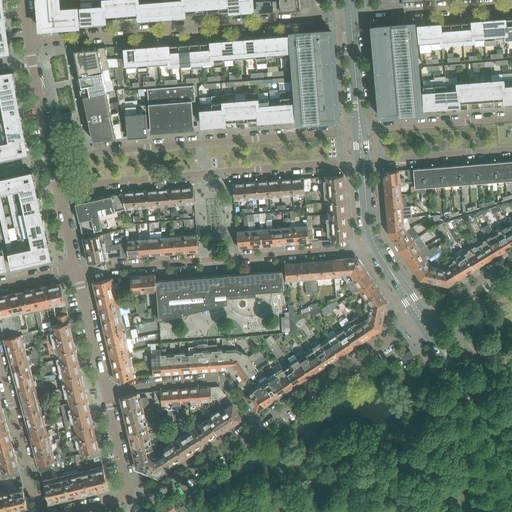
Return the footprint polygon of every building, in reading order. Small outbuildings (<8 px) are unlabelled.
[(62,9),(61,0),(37,0),(40,29),(79,26),(78,22),(77,7),(62,9)] [(94,21),(92,0),(80,1),(81,22),(94,21)] [(105,20),(103,0),(94,0),(92,0),(94,21),(105,20)] [(116,20),(114,0),(103,0),(105,20),(116,20)] [(128,19),(126,0),(114,0),(116,20),(128,19)] [(139,18),(137,0),(126,0),(128,19),(139,18)] [(150,17),(148,0),(137,0),(139,18),(150,17)] [(162,16),(160,0),(148,0),(150,17),(162,16)] [(173,15),(171,0),(160,0),(162,16),(173,15)] [(183,0),(171,0),(173,15),(184,14),(183,0)] [(196,13),(194,0),(183,0),(184,14),(196,13)] [(207,12),(206,0),(194,0),(196,13),(207,12)] [(219,12),(217,0),(206,0),(207,12),(219,12)] [(230,11),(229,0),(217,0),(219,12),(230,11)] [(241,10),(240,0),(229,0),(230,11),(241,10)] [(253,8),(252,0),(240,0),(241,10),(253,9),(253,8)] [(274,10),(273,0),(259,0),(256,0),(256,8),(257,12),(274,10)] [(277,0),(278,10),(297,8),(297,1),(298,1),(297,0),(277,0)] [(506,38),(504,19),(494,20),(495,39),(506,38)] [(495,39),(494,20),(483,21),(484,40),(491,39),(491,46),(496,45),(495,39)] [(484,40),(483,21),(472,22),(474,41),(484,40)] [(463,42),(461,22),(451,23),(452,42),(463,42)] [(474,41),(472,22),(461,22),(463,42),(474,41)] [(421,106),(414,30),(414,23),(398,24),(383,26),(383,28),(373,28),(374,34),(373,34),(380,117),(406,115),(422,113),(421,106)] [(452,42),(451,23),(440,24),(441,43),(452,42)] [(441,43),(440,24),(429,25),(431,44),(441,43)] [(431,44),(429,25),(418,26),(418,30),(419,45),(431,44)] [(339,121),(332,37),(332,30),(290,33),(290,39),(296,118),(297,124),(339,121)] [(287,39),(287,36),(276,37),(277,56),(289,55),(287,39)] [(277,56),(276,37),(265,38),(266,57),(277,56)] [(266,57),(265,38),(254,39),(256,58),(266,57)] [(256,58),(254,39),(243,40),(245,59),(256,58)] [(245,59),(243,40),(232,41),(234,60),(245,59)] [(223,60),(222,41),(211,42),(213,61),(213,67),(224,66),(223,60)] [(234,60),(232,41),(222,41),(223,60),(234,60)] [(213,61),(211,42),(200,43),(202,62),(202,68),(213,67),(213,61)] [(202,62),(200,43),(189,44),(191,63),(202,62)] [(191,63),(189,44),(179,45),(180,64),(191,63)] [(180,64),(179,45),(168,46),(169,65),(180,64)] [(159,66),(157,46),(146,47),(148,66),(159,66)] [(169,65),(168,46),(157,46),(159,66),(169,65)] [(105,47),(74,50),(79,75),(102,71),(109,69),(105,47)] [(148,66),(146,47),(135,48),(137,67),(138,73),(148,72),(148,66)] [(137,67),(135,48),(124,49),(126,68),(137,67)] [(105,81),(102,71),(79,75),(80,78),(78,79),(79,84),(81,83),(81,86),(105,81)] [(0,87),(14,86),(13,81),(13,79),(5,80),(4,73),(0,73),(0,87)] [(504,101),(502,80),(502,74),(491,75),(491,81),(493,102),(504,101)] [(511,100),(511,79),(502,80),(504,101),(511,100)] [(107,92),(105,81),(81,86),(82,89),(80,89),(81,94),(83,94),(83,97),(107,92)] [(493,102),(491,81),(480,82),(481,103),(493,102)] [(481,103),(480,82),(468,83),(470,104),(481,103)] [(459,105),(457,83),(446,84),(447,105),(459,105)] [(470,104),(468,83),(457,83),(459,105),(470,104)] [(447,105),(446,84),(434,85),(436,106),(447,105)] [(193,126),(192,101),(195,101),(194,85),(147,89),(150,129),(193,126)] [(436,106),(434,85),(423,86),(424,106),(424,107),(436,106)] [(0,99),(16,96),(15,90),(14,86),(0,87),(0,99)] [(294,118),(292,97),(291,91),(280,92),(280,98),(282,119),(294,118)] [(111,112),(107,92),(83,97),(88,117),(111,112)] [(0,110),(18,107),(16,101),(16,96),(0,99),(0,110)] [(270,120),(268,98),(257,99),(259,120),(270,120)] [(282,119),(280,98),(268,98),(270,120),(282,119)] [(259,120),(257,99),(246,100),(247,121),(259,120)] [(247,121),(246,100),(234,101),(236,122),(247,121)] [(236,122),(234,101),(223,102),(225,123),(236,122)] [(225,123),(223,102),(212,103),(213,124),(225,123)] [(213,124),(212,103),(200,104),(201,122),(201,125),(213,124)] [(145,105),(125,106),(127,137),(148,135),(147,129),(145,105)] [(0,121),(20,118),(18,111),(18,107),(0,110),(0,121)] [(123,137),(120,122),(118,111),(111,112),(88,117),(92,140),(123,137)] [(22,128),(20,122),(20,118),(0,121),(2,132),(22,128)] [(24,139),(22,133),(22,128),(2,132),(4,142),(4,143),(24,139)] [(0,157),(18,154),(17,148),(25,146),(24,139),(4,143),(4,142),(0,142),(0,157)] [(506,196),(505,179),(504,162),(495,163),(497,188),(501,188),(502,196),(502,197),(503,201),(511,198),(511,196),(511,195),(506,196)] [(488,185),(486,163),(478,164),(479,181),(482,181),(483,186),(488,185)] [(497,192),(497,188),(495,163),(486,163),(488,185),(493,185),(493,192),(497,192)] [(479,181),(478,164),(468,165),(470,182),(479,181)] [(470,182),(468,165),(459,166),(461,183),(470,182)] [(452,184),(451,166),(441,167),(443,184),(452,184)] [(461,183),(459,166),(451,166),(452,184),(461,183)] [(443,184),(441,167),(433,168),(434,185),(443,184)] [(434,185),(433,168),(423,169),(425,186),(434,185)] [(425,186),(423,169),(414,169),(415,181),(415,187),(425,186)] [(400,183),(399,170),(383,172),(384,184),(400,183)] [(34,186),(32,179),(25,181),(23,174),(0,179),(0,194),(1,194),(13,191),(12,191),(34,186)] [(344,188),(343,175),(341,175),(323,177),(324,189),(344,188)] [(304,191),(304,184),(303,179),(303,178),(291,179),(293,195),(293,201),(299,200),(298,195),(305,194),(304,191)] [(293,195),(291,179),(280,180),(281,196),(293,195)] [(281,196),(280,180),(268,181),(269,197),(281,196)] [(269,197),(268,181),(256,182),(258,198),(269,197)] [(258,198),(256,182),(245,183),(246,199),(258,198)] [(246,199),(245,183),(233,184),(234,200),(246,199)] [(401,195),(400,183),(384,184),(385,197),(401,195)] [(37,198),(34,186),(12,191),(13,191),(15,203),(37,198)] [(194,203),(193,187),(181,188),(183,208),(194,207),(194,203)] [(183,208),(181,188),(169,189),(170,205),(177,204),(178,210),(183,209),(183,208)] [(345,200),(344,188),(324,189),(325,202),(345,200)] [(170,205),(169,189),(158,190),(159,206),(170,205)] [(159,206),(158,190),(147,191),(148,207),(159,206)] [(148,207),(147,191),(135,192),(136,208),(148,207)] [(136,208),(135,192),(122,193),(125,209),(136,208)] [(99,215),(125,209),(122,193),(75,203),(82,233),(84,233),(102,229),(99,215)] [(402,207),(401,195),(385,197),(386,209),(402,207)] [(39,210),(37,198),(15,203),(18,214),(39,210)] [(346,213),(345,200),(325,202),(327,215),(346,213)] [(408,218),(407,207),(402,207),(386,209),(387,220),(403,219),(406,219),(408,218)] [(42,221),(39,210),(18,214),(20,226),(42,221)] [(273,245),(272,228),(271,217),(271,213),(259,214),(260,222),(266,222),(266,228),(260,229),(261,246),(273,245)] [(347,225),(346,213),(327,215),(328,227),(347,225)] [(250,247),(249,230),(247,215),(243,216),(245,231),(237,231),(238,248),(250,247)] [(406,230),(404,226),(403,219),(387,220),(388,232),(393,239),(406,230)] [(297,243),(295,226),(295,220),(291,220),(291,226),(284,227),(285,244),(297,243)] [(44,233),(42,221),(20,226),(23,238),(44,233)] [(511,226),(510,224),(508,222),(501,227),(511,245),(511,226)] [(444,231),(441,224),(436,226),(439,233),(444,231)] [(309,242),(307,229),(307,225),(295,226),(297,243),(309,242)] [(349,239),(347,225),(328,227),(329,240),(347,239),(349,239)] [(285,244),(284,227),(272,228),(273,245),(285,244)] [(413,240),(418,237),(412,227),(407,231),(406,230),(393,239),(400,249),(413,240)] [(511,245),(501,227),(497,229),(498,231),(494,233),(504,250),(511,245)] [(261,246),(260,229),(249,230),(250,247),(261,246)] [(139,256),(138,238),(129,239),(128,230),(125,230),(126,239),(126,242),(127,257),(139,256)] [(504,250),(494,233),(493,231),(485,236),(497,255),(504,250)] [(47,245),(44,233),(23,238),(25,249),(47,245)] [(110,233),(103,234),(85,238),(83,238),(86,251),(113,245),(110,233)] [(186,252),(198,251),(197,234),(185,235),(186,252)] [(174,253),(173,235),(161,236),(163,254),(174,253)] [(186,252),(185,235),(173,235),(174,253),(186,252)] [(497,255),(485,236),(484,235),(477,240),(489,260),(494,257),(497,255)] [(163,254),(161,236),(150,237),(151,255),(163,254)] [(151,255),(150,237),(138,238),(139,256),(151,255)] [(489,260),(477,240),(476,238),(468,243),(471,247),(481,264),(483,263),(489,260)] [(419,250),(413,240),(400,249),(406,259),(419,250)] [(127,257),(126,242),(118,244),(120,249),(122,257),(127,257)] [(108,259),(107,252),(120,249),(118,244),(113,245),(86,251),(88,263),(108,259)] [(42,260),(41,254),(49,252),(47,245),(25,249),(14,251),(8,253),(8,255),(11,267),(42,260)] [(426,260),(440,251),(441,247),(440,245),(437,248),(436,247),(429,252),(425,247),(420,251),(419,250),(406,259),(413,269),(425,261),(426,260)] [(481,264),(471,247),(463,252),(474,269),(481,264)] [(474,270),(474,269),(463,252),(461,249),(454,254),(466,274),(474,270)] [(432,260),(442,254),(440,251),(426,260),(427,261),(431,258),(432,260)] [(466,274),(454,254),(450,257),(453,262),(449,264),(450,266),(458,279),(466,274)] [(365,270),(363,267),(363,266),(359,259),(356,258),(333,260),(334,277),(335,277),(335,291),(336,291),(340,288),(339,278),(341,278),(341,274),(349,274),(352,278),(365,270)] [(334,277),(333,260),(322,261),(323,278),(334,277)] [(323,278),(322,261),(309,262),(311,292),(317,291),(316,282),(315,282),(314,279),(322,278),(323,278)] [(433,283),(437,268),(429,266),(425,261),(413,269),(420,280),(433,283)] [(311,292),(309,262),(297,263),(298,280),(306,279),(307,283),(305,283),(306,295),(311,295),(311,292)] [(298,280),(297,263),(285,264),(285,270),(286,275),(286,281),(298,280)] [(458,279),(450,266),(444,270),(437,268),(433,283),(448,286),(458,279)] [(227,298),(256,296),(256,292),(284,290),(282,270),(155,281),(157,292),(158,305),(158,307),(159,320),(227,303),(227,298)] [(373,281),(365,270),(352,278),(353,279),(352,280),(359,291),(373,281)] [(157,292),(155,281),(155,275),(143,276),(144,293),(157,292)] [(144,293),(143,276),(130,277),(131,287),(131,294),(132,294),(144,293)] [(115,291),(114,284),(118,283),(117,278),(113,279),(113,278),(95,282),(93,282),(96,295),(115,291)] [(379,291),(373,281),(359,291),(365,300),(379,291)] [(65,304),(60,283),(55,285),(54,284),(50,285),(50,286),(46,287),(48,297),(52,296),(54,306),(65,304)] [(54,306),(52,296),(48,297),(46,287),(44,287),(43,286),(40,287),(39,288),(34,289),(39,309),(54,306)] [(40,312),(39,309),(34,289),(29,290),(28,289),(25,290),(24,291),(22,292),(24,302),(22,303),(24,312),(34,310),(35,312),(35,313),(39,329),(43,328),(42,324),(40,312)] [(118,303),(115,291),(96,295),(99,307),(118,303)] [(383,316),(386,302),(379,291),(365,300),(366,312),(367,313),(383,316)] [(24,312),(22,303),(24,302),(22,292),(19,293),(18,292),(14,293),(14,294),(8,295),(13,316),(17,334),(17,335),(21,334),(17,314),(24,312)] [(0,319),(13,316),(8,295),(0,296),(0,319)] [(135,304),(136,312),(146,309),(145,302),(135,304)] [(331,311),(339,307),(338,305),(338,304),(336,302),(327,305),(331,311)] [(121,316),(118,303),(99,307),(102,320),(121,316)] [(352,309),(346,308),(345,308),(342,303),(338,305),(339,307),(344,315),(345,315),(352,310),(352,309)] [(309,311),(314,310),(313,305),(312,305),(308,307),(308,308),(301,310),(300,311),(301,314),(309,311)] [(331,311),(327,305),(320,310),(325,316),(331,312),(331,311)] [(314,317),(321,312),(319,308),(314,310),(309,311),(313,317),(314,317)] [(381,329),(383,316),(367,313),(366,320),(364,321),(360,315),(358,317),(362,323),(370,336),(381,329)] [(70,323),(68,314),(56,317),(57,325),(69,323),(70,323)] [(127,314),(121,316),(102,320),(104,332),(129,326),(130,326),(127,314)] [(296,323),(304,318),(302,316),(301,314),(294,316),(291,318),(295,324),(296,323)] [(495,326),(491,320),(487,323),(482,315),(474,320),(476,323),(483,334),(495,326)] [(17,334),(13,316),(0,319),(0,324),(4,338),(17,334)] [(290,332),(289,317),(281,318),(282,333),(290,332)] [(370,336),(362,323),(358,317),(350,322),(362,341),(370,336)] [(298,328),(295,324),(291,318),(289,318),(290,330),(290,332),(291,333),(298,328)] [(362,341),(350,322),(342,327),(354,346),(362,341)] [(72,337),(69,323),(57,325),(51,327),(47,328),(49,334),(47,334),(48,339),(56,337),(57,339),(62,337),(63,339),(72,337)] [(347,351),(354,346),(342,327),(340,325),(333,330),(335,333),(347,351)] [(132,338),(129,326),(104,332),(107,344),(127,339),(132,338)] [(347,351),(335,333),(333,330),(325,335),(328,338),(339,356),(347,351)] [(22,342),(33,339),(31,332),(18,335),(17,335),(17,334),(4,338),(7,349),(15,347),(16,351),(24,349),(22,342)] [(293,339),(289,333),(284,337),(288,342),(293,339)] [(282,340),(278,334),(273,337),(273,338),(277,343),(282,340)] [(266,343),(261,336),(251,336),(256,344),(260,341),(262,345),(266,343)] [(275,343),(270,336),(265,340),(269,347),(275,343)] [(74,347),(75,346),(74,343),(73,343),(72,337),(63,339),(62,337),(57,339),(56,337),(48,339),(50,339),(50,340),(47,341),(49,350),(45,351),(46,355),(53,353),(75,348),(74,347)] [(339,356),(328,338),(320,343),(332,361),(339,356)] [(129,352),(127,339),(107,344),(110,357),(129,352)] [(332,361),(320,343),(318,341),(311,346),(312,348),(324,366),(332,361)] [(209,371),(208,352),(207,346),(198,347),(200,371),(209,371)] [(27,360),(24,349),(16,351),(15,347),(7,349),(11,365),(27,360)] [(200,371),(198,347),(193,348),(193,353),(189,354),(191,372),(200,371)] [(78,362),(76,353),(77,353),(76,350),(75,349),(75,348),(53,353),(56,364),(62,362),(63,364),(68,363),(69,365),(78,362)] [(253,362),(262,355),(259,350),(249,356),(249,355),(236,348),(226,349),(227,351),(228,369),(234,372),(235,374),(253,363),(253,362)] [(324,366),(312,348),(305,353),(316,371),(324,366)] [(228,369),(227,351),(222,351),(222,349),(217,350),(219,370),(228,369)] [(38,357),(36,350),(31,352),(31,354),(28,355),(29,360),(38,357)] [(172,374),(171,355),(170,355),(165,356),(165,350),(161,350),(161,354),(163,374),(172,374)] [(219,370),(217,350),(214,350),(214,352),(208,352),(209,371),(219,370)] [(132,364),(129,352),(110,357),(113,369),(132,364)] [(191,372),(189,354),(184,354),(184,352),(180,353),(182,373),(191,372)] [(414,358),(411,354),(410,352),(402,357),(406,362),(406,363),(414,358)] [(182,373),(180,353),(175,353),(175,355),(171,355),(172,374),(182,373)] [(316,371),(305,353),(298,358),(309,375),(316,371)] [(163,374),(161,354),(156,355),(157,357),(151,357),(151,359),(151,360),(153,375),(163,374)] [(38,357),(29,360),(27,360),(11,365),(14,375),(22,372),(23,377),(31,374),(29,365),(35,363),(35,365),(40,363),(38,357)] [(309,375),(298,358),(290,363),(302,381),(309,375)] [(81,371),(80,368),(79,368),(78,362),(69,365),(68,363),(63,364),(62,362),(56,364),(49,366),(49,369),(56,368),(55,366),(56,366),(59,378),(81,373),(80,372),(81,371)] [(253,374),(256,372),(253,368),(255,366),(253,363),(235,374),(240,382),(246,379),(253,374)] [(302,381),(290,363),(282,368),(294,385),(302,381)] [(135,376),(132,364),(113,369),(116,381),(118,381),(118,380),(133,377),(135,376)] [(294,385),(282,368),(275,373),(286,391),(294,385)] [(34,385),(31,374),(23,377),(22,372),(14,375),(18,389),(34,385)] [(84,387),(82,379),(82,378),(82,375),(81,375),(81,373),(59,378),(62,389),(68,387),(68,389),(74,387),(75,389),(84,387)] [(286,391),(275,373),(267,378),(279,396),(286,391)] [(279,396),(267,378),(259,383),(271,401),(279,396)] [(38,399),(36,391),(45,388),(44,382),(34,385),(18,389),(20,399),(29,397),(30,401),(38,399)] [(271,401),(259,383),(255,385),(254,387),(252,389),(264,406),(271,401)] [(224,393),(219,386),(210,387),(211,400),(218,400),(218,399),(226,394),(225,393),(224,393)] [(87,397),(86,394),(85,393),(84,387),(75,389),(74,387),(68,389),(68,387),(62,389),(65,403),(86,398),(87,397)] [(211,400),(210,387),(198,388),(200,406),(202,406),(202,402),(211,401),(211,400)] [(191,408),(189,388),(179,389),(181,407),(186,407),(186,409),(191,408)] [(200,406),(198,388),(189,388),(191,408),(195,408),(195,406),(200,406)] [(181,407),(179,389),(170,390),(172,410),(176,409),(176,408),(181,407)] [(264,406),(252,389),(249,391),(250,393),(246,396),(256,411),(264,406)] [(172,410),(170,390),(161,391),(162,404),(162,408),(161,408),(161,409),(162,409),(167,408),(167,416),(172,416),(172,410)] [(142,406),(140,398),(139,393),(137,393),(120,397),(122,408),(130,406),(130,408),(138,406),(138,407),(142,406)] [(41,410),(38,399),(30,401),(29,397),(20,399),(24,414),(41,410)] [(90,414),(88,404),(88,403),(88,400),(87,400),(86,398),(65,403),(65,404),(60,405),(63,416),(68,415),(68,414),(74,413),(74,415),(80,414),(81,416),(90,414)] [(232,405),(225,410),(235,424),(242,419),(232,405)] [(145,418),(143,412),(142,408),(142,406),(138,407),(138,406),(130,408),(130,406),(122,408),(126,423),(145,418)] [(235,424),(225,410),(224,411),(223,409),(215,414),(226,430),(235,424)] [(45,424),(41,410),(24,414),(27,424),(35,422),(36,426),(45,424)] [(93,422),(92,419),(91,419),(90,414),(81,416),(80,414),(74,415),(74,413),(68,414),(68,415),(71,429),(93,425),(92,423),(93,422)] [(226,430),(215,414),(211,417),(212,418),(209,421),(218,435),(226,430)] [(9,432),(5,418),(0,419),(0,433),(0,435),(9,432)] [(148,432),(146,425),(150,424),(148,418),(145,418),(126,423),(128,434),(136,432),(136,433),(144,432),(144,433),(148,432)] [(218,435),(209,421),(208,421),(203,425),(202,423),(197,426),(200,431),(200,432),(203,437),(202,438),(206,444),(218,436),(218,435)] [(47,431),(45,424),(36,426),(35,422),(27,424),(31,439),(50,434),(55,433),(54,429),(47,431)] [(96,438),(94,430),(94,429),(94,426),(93,425),(71,429),(74,439),(80,438),(80,440),(86,438),(87,440),(96,438)] [(206,444),(202,438),(203,437),(200,432),(200,431),(197,426),(196,427),(190,431),(191,432),(186,436),(196,450),(196,451),(206,444)] [(0,446),(12,443),(9,432),(0,435),(0,433),(0,446)] [(151,444),(149,438),(148,433),(148,432),(144,433),(144,432),(136,433),(136,432),(128,434),(132,448),(146,445),(151,444)] [(52,449),(49,440),(52,440),(50,434),(31,439),(34,450),(42,447),(43,451),(52,449)] [(196,450),(186,436),(181,439),(180,437),(176,440),(179,445),(178,446),(182,451),(180,452),(185,458),(196,451),(196,450)] [(87,452),(98,449),(96,438),(87,440),(86,438),(80,440),(80,438),(74,439),(77,454),(79,454),(87,452)] [(185,458),(180,452),(182,451),(178,446),(179,445),(176,440),(168,445),(169,447),(164,450),(166,453),(174,465),(185,458)] [(15,458),(12,443),(0,446),(0,457),(6,456),(7,460),(15,458)] [(147,472),(152,458),(154,454),(151,452),(149,457),(148,456),(147,452),(152,451),(151,444),(146,445),(132,448),(136,468),(147,472)] [(53,456),(52,449),(43,451),(42,447),(34,450),(38,464),(58,459),(57,455),(53,456)] [(64,457),(62,447),(56,449),(58,453),(60,454),(61,458),(63,458),(64,457)] [(99,449),(98,449),(87,452),(88,459),(93,457),(100,455),(99,449)] [(174,465),(166,453),(157,460),(152,458),(147,472),(157,476),(174,465)] [(19,469),(15,458),(7,460),(6,456),(0,457),(0,474),(2,474),(19,469)] [(69,498),(64,475),(62,468),(59,458),(58,459),(38,464),(40,470),(51,468),(56,470),(58,477),(43,480),(44,483),(49,503),(69,498)] [(108,488),(103,466),(83,471),(88,493),(108,488)] [(0,479),(20,474),(19,469),(2,474),(0,474),(0,479)] [(88,493),(83,471),(64,475),(69,498),(88,493)] [(12,511),(28,508),(23,488),(22,486),(2,491),(7,511),(12,511)] [(184,511),(187,510),(184,506),(177,510),(171,501),(160,507),(163,511),(184,511)]
